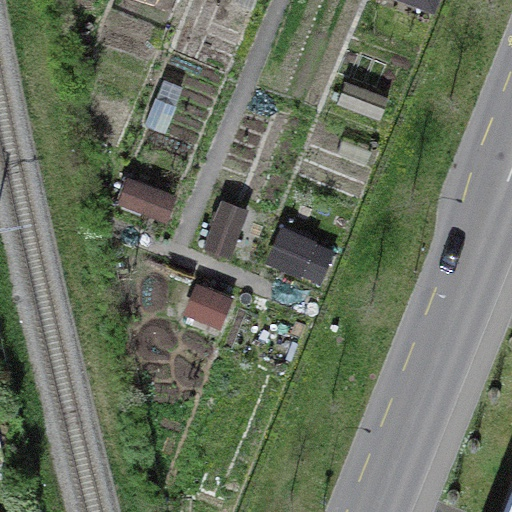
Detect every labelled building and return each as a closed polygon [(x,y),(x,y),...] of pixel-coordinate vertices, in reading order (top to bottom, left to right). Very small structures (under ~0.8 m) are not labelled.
[(397,0),(434,14),(439,0),(397,0)] [(144,125),(165,134),(183,90),(162,82),(144,125)] [(382,121),(390,98),(345,83),(338,106),(382,121)] [(116,203),(166,223),(177,196),(127,176),(116,203)] [(202,249),(230,260),(248,211),(220,201),(202,249)] [(334,249),(284,231),(271,266),(321,284),(334,249)] [(183,316),(220,330),(233,298),(195,284),(183,316)]
